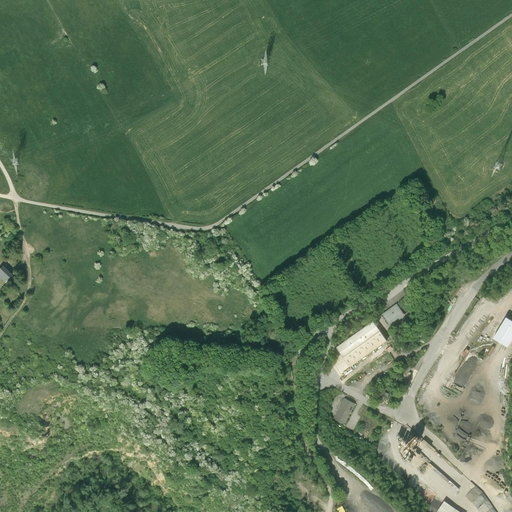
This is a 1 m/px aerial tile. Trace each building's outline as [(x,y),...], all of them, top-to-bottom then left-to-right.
[(3,266),(0,268),(0,279),(4,283),(12,275),(3,266)] [(394,305),(381,314),(387,324),(400,315),(394,305)] [(372,323),(334,348),(346,367),(385,343),(372,323)] [(412,384),(418,370),(408,366),(404,375),(405,376),(402,382),(405,384),(406,381),(412,384)] [(466,386),(467,379),(457,378),(456,385),(466,386)] [(354,405),(342,400),(332,420),(344,425),(354,405)] [(419,454),(397,435),(397,453),(403,458),(404,461),(409,465),(419,454)] [(423,439),(420,443),(428,450),(431,446),(423,439)] [(431,464),(429,467),(458,493),(460,490),(431,464)] [(420,495),(427,488),(413,475),(406,482),(420,495)] [(464,511),(445,500),(437,511),(464,511)]
